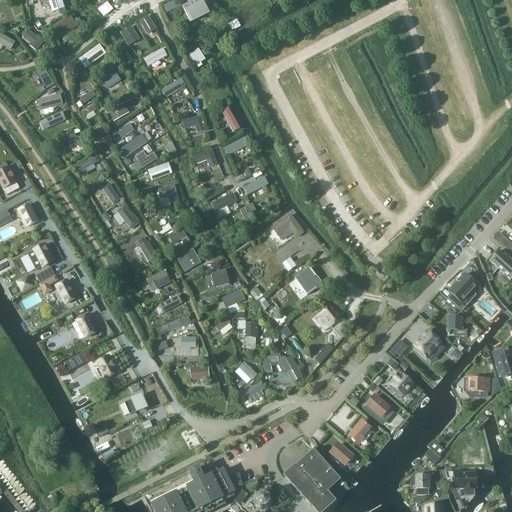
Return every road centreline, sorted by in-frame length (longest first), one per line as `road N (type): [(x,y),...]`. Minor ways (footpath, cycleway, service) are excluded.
road 1 (residential): [(300,403),(282,400),(221,426),(190,419),(129,349),(29,192),(0,208)]
road 2 (residential): [(300,403),(324,414),(511,204)]
